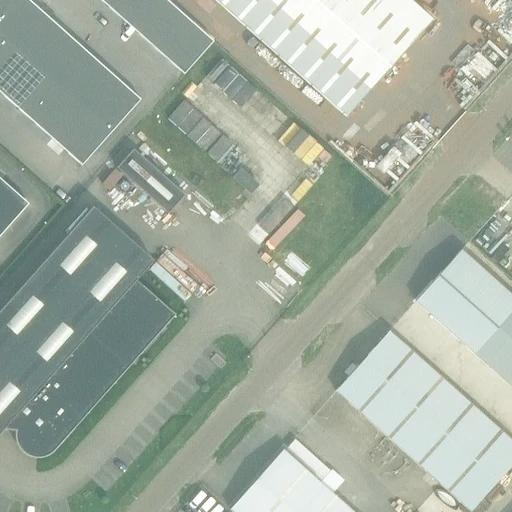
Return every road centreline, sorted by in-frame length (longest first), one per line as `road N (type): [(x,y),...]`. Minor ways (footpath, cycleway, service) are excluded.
road 1 (unclassified): [(142,511),(511,97)]
road 2 (unknown): [(188,0),(349,143),(383,131),(460,37),(459,0)]
